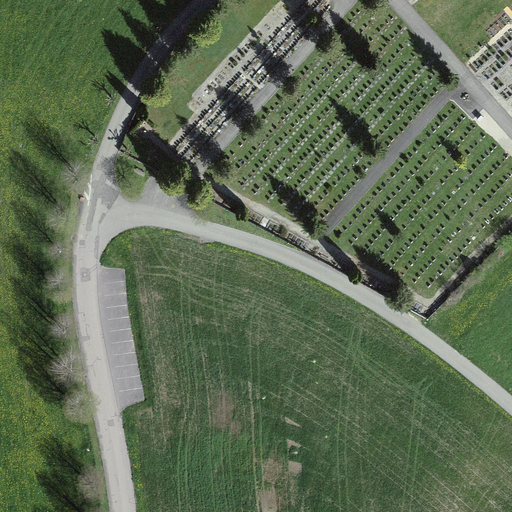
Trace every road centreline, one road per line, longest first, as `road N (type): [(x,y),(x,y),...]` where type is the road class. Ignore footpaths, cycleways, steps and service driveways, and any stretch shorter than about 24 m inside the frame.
road 1 (residential): [(94,174),(309,278),(511,420)]
road 2 (residential): [(94,174),(71,258),(114,511)]
road 3 (residential): [(211,0),(165,40),(94,174)]
